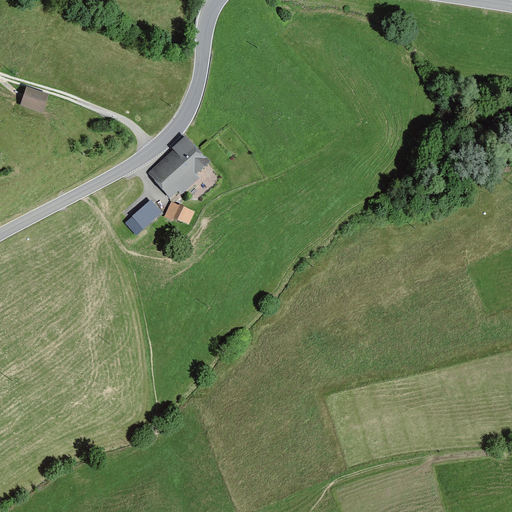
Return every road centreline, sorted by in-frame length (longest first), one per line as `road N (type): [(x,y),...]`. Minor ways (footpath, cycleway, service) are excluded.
road 1 (tertiary): [(0,233),(165,139),(196,89),(215,0)]
road 2 (track): [(153,149),(119,118),(0,75)]
